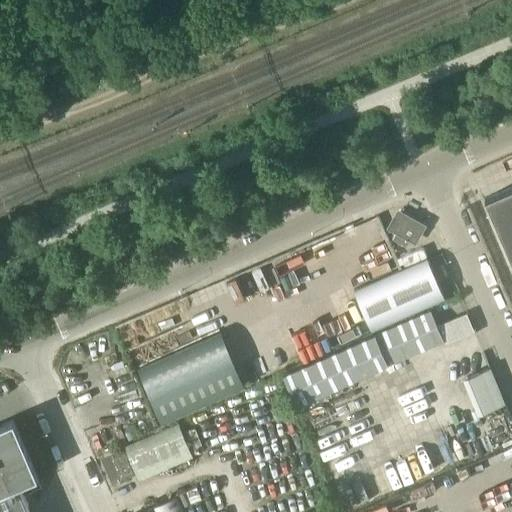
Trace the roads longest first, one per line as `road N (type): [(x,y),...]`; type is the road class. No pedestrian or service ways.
road 1 (unclassified): [(0,354),(511,132)]
road 2 (track): [(346,0),(0,146)]
